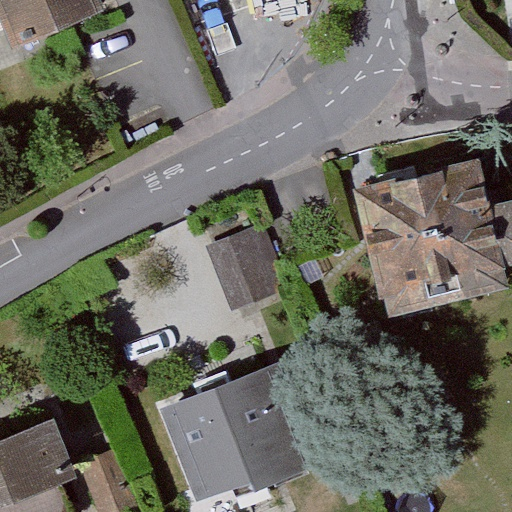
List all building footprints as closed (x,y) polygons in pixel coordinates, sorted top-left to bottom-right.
[(108,13),(102,0),(0,0),(0,25),(12,54),(108,13)] [(511,226),(497,156),(367,183),(396,319),(511,294),(511,226)] [(264,227),(206,245),(228,314),(285,295),(264,227)] [(288,361),(160,406),(197,511),(225,511),(329,476),(288,361)] [(75,511),(45,425),(0,441),(0,511),(75,511)]
